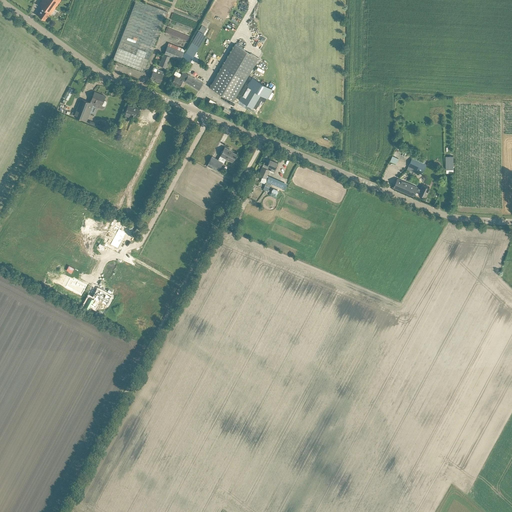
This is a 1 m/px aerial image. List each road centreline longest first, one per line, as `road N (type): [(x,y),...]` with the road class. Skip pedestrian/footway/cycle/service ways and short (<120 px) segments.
road 1 (unclassified): [(511,221),(450,216),(106,76),(0,0)]
road 2 (track): [(259,137),(151,345)]
road 3 (track): [(62,511),(151,345)]
